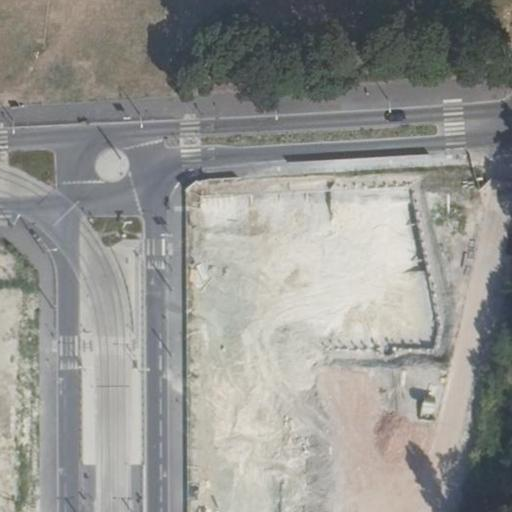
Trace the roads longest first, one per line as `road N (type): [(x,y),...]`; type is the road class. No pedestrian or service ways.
road 1 (tertiary): [(511,121),(454,114),(123,137)]
road 2 (tertiary): [(142,181),(191,158),(456,142),(511,127)]
road 3 (residential): [(157,511),(155,238),(142,181)]
road 4 (residential): [(56,246),(69,293),(69,511)]
